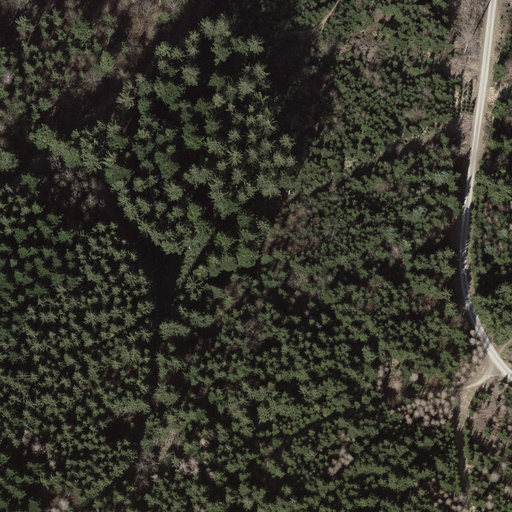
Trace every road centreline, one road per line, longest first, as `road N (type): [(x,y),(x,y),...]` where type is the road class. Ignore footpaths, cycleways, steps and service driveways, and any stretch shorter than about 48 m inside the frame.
road 1 (track): [(82,511),(135,462),(145,433),(156,305),(99,184),(40,160)]
road 2 (track): [(500,369),(467,294),(464,255),(494,0)]
road 3 (track): [(0,195),(131,86)]
